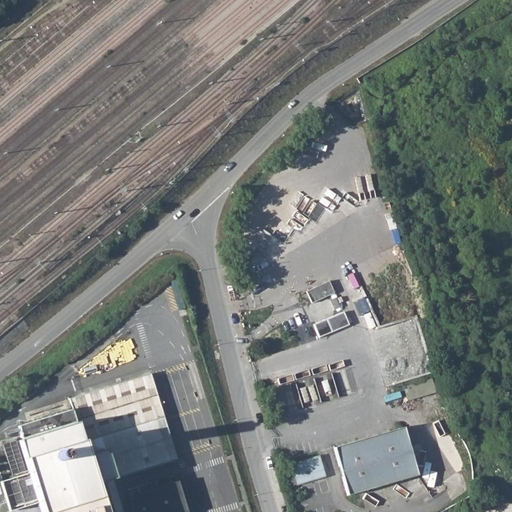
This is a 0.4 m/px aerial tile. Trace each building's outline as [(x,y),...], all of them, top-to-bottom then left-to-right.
[(312,290),(317,303),(339,294),(334,281),(312,290)] [(346,311),(329,318),(317,323),(324,337),(353,326),(346,311)] [(405,384),(408,399),(437,394),(434,379),(405,384)] [(177,468),(150,383),(142,385),(170,471),(177,468)] [(94,494),(170,471),(142,385),(67,409),(70,419),(16,436),(20,449),(15,450),(26,483),(35,511),(116,511),(113,502),(98,507),(94,494)] [(405,428),(336,448),(349,496),(419,475),(405,428)] [(291,463),(298,485),(328,476),(321,454),(291,463)] [(501,481),(508,472),(492,461),(485,470),(501,481)] [(0,495),(4,511),(35,511),(26,483),(12,487),(0,491),(0,495)] [(183,511),(177,490),(126,506),(127,511),(183,511)]
